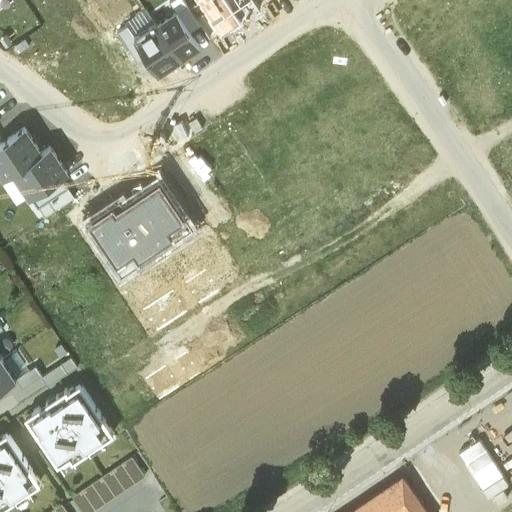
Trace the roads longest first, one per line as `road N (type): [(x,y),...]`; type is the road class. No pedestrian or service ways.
road 1 (residential): [(0,72),(94,147),(117,145),(328,0)]
road 2 (residential): [(511,231),(359,0)]
road 3 (tertiary): [(306,511),(511,369)]
